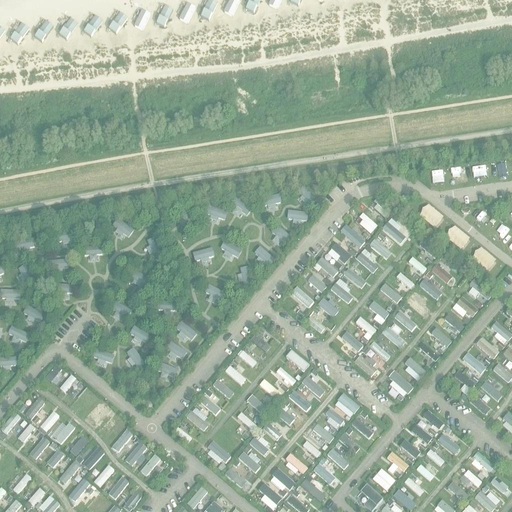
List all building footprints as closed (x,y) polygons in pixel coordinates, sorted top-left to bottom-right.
[(235,0),(231,0),(224,14),(232,18),(240,2),(235,0)] [(250,0),(245,11),(253,15),(260,0),(250,0)] [(272,0),(269,7),(277,11),(282,0),(272,0)] [(201,19),(209,23),(217,5),(210,1),(201,19)] [(187,5),(180,21),(187,25),(195,9),(187,5)] [(156,26),(164,29),(173,12),(165,8),(156,26)] [(142,12),(134,28),(142,32),(150,16),(142,12)] [(120,15),(109,31),(116,36),(127,20),(120,15)] [(95,18),(84,34),(91,39),(103,23),(95,18)] [(71,21),(59,37),(66,42),(78,26),(71,21)] [(46,23),(35,39),(42,44),(53,28),(46,23)] [(22,25),(10,41),(17,47),(29,31),(22,25)] [(325,192),(333,199),(348,184),(340,176),(325,192)] [(375,176),(359,180),(362,191),(377,187),(375,176)] [(319,201),(304,187),(298,193),(313,207),(319,201)] [(282,204),(280,196),(260,200),(262,208),(282,204)] [(247,217),(252,211),(237,199),(231,205),(247,217)] [(385,220),(392,212),(377,200),(374,204),(377,207),(374,211),(385,220)] [(225,221),(227,214),(208,208),(206,215),(225,221)] [(198,226),(187,209),(180,214),(191,231),(198,226)] [(309,214),(288,212),(287,220),(308,223),(309,214)] [(377,228),(362,215),(359,219),(363,222),(359,227),(370,236),(377,228)] [(394,217),(391,220),(396,225),(399,221),(394,217)] [(504,232),(510,223),(502,218),(496,227),(504,232)] [(134,233),(118,221),(113,227),(129,239),(134,233)] [(406,240),(388,225),(382,231),(400,246),(406,240)] [(292,239),(277,227),(271,234),(287,246),(292,239)] [(365,244),(345,227),(340,234),(359,251),(365,244)] [(76,241),(75,234),(55,237),(56,244),(76,241)] [(164,257),(155,239),(147,242),(156,260),(164,257)] [(35,249),(34,240),(14,243),(16,252),(35,249)] [(391,255),(374,241),(369,247),(386,261),(391,255)] [(440,255),(425,241),(419,247),(435,261),(440,255)] [(242,252),(225,243),(221,250),(238,260),(242,252)] [(351,259),(336,245),(331,251),(340,259),(338,261),(344,267),(351,259)] [(103,256),(103,247),(83,249),(83,257),(103,256)] [(276,262),(260,248),(254,255),(270,268),(276,262)] [(214,258),(212,249),(193,254),(195,263),(214,258)] [(352,249),(348,254),(353,258),(357,254),(352,249)] [(378,269),(361,255),(356,261),(373,275),(378,269)] [(490,257),(483,264),(490,270),(497,263),(490,257)] [(427,271),(413,259),(408,264),(422,276),(427,271)] [(338,274),(322,260),(316,266),(333,280),(338,274)] [(68,261),(48,262),(49,271),(68,270),(68,261)] [(336,262),(333,266),(338,271),(342,267),(336,262)] [(37,282),(25,266),(18,271),(31,287),(37,282)] [(452,280),(437,266),(431,273),(447,286),(452,280)] [(253,289),(249,269),(240,270),(244,290),(253,289)] [(146,288),(151,280),(132,271),(128,279),(146,288)] [(366,285),(348,271),(343,277),(361,291),(366,285)] [(413,286),(400,275),(396,280),(409,291),(413,286)] [(326,289),(313,277),(308,283),(321,295),(326,289)] [(442,296),(424,281),(419,287),(437,302),(442,296)] [(493,296),(474,281),(469,287),(488,302),(493,296)] [(73,295),(74,286),(54,285),(53,294),(73,295)] [(228,296),(209,286),(205,294),(224,304),(228,296)] [(353,300),(335,286),(330,292),(348,306),(353,300)] [(402,300),(385,286),(380,292),(397,306),(402,300)] [(313,304),(296,289),(290,296),(308,311),(313,304)] [(20,301),(21,292),(1,291),(0,300),(20,301)] [(478,313),(462,299),(456,306),(472,320),(478,313)] [(339,314),(323,301),(318,307),(333,320),(339,314)] [(132,312),(115,303),(111,310),(128,320),(132,312)] [(178,304),(158,303),(157,312),(177,313),(178,304)] [(389,317),(374,304),(369,310),(384,323),(389,317)] [(45,316),(27,307),(23,315),(41,324),(45,316)] [(416,328),(400,313),(394,320),(411,334),(416,328)] [(465,330),(448,316),(444,321),(460,335),(465,330)] [(325,330),(311,319),(306,324),(320,335),(325,330)] [(376,332),(361,319),(356,325),(371,338),(376,332)] [(197,336),(182,323),(176,330),(192,343),(197,336)] [(511,337),(496,324),(491,331),(507,344),(511,337)] [(30,337),(12,328),(8,336),(26,345),(30,337)] [(148,345),(152,338),(134,328),(130,336),(148,345)] [(405,345),(387,329),(382,335),(400,351),(405,345)] [(452,345),(436,330),(431,336),(447,350),(452,345)] [(363,348),(347,334),(341,340),(357,354),(363,348)] [(269,348),(255,336),(250,343),(264,355),(269,348)] [(499,354),(482,340),(477,347),(494,361),(499,354)] [(188,354),(171,343),(166,351),(183,362),(188,354)] [(390,359),(374,344),(369,349),(386,364),(390,359)] [(440,359),(423,345),(419,350),(435,364),(440,359)] [(146,366),(134,350),(127,355),(139,371),(146,366)] [(114,357),(95,351),(93,359),(111,365),(114,357)] [(256,365),(241,352),(237,357),(252,370),(256,365)] [(309,368),(291,353),(285,359),(303,375),(309,368)] [(486,371),(468,355),(462,362),(481,377),(486,371)] [(0,368),(17,368),(17,359),(0,359),(0,368)] [(377,373),(360,359),(355,365),(371,379),(377,373)] [(426,375),(410,360),(405,366),(421,380),(426,375)] [(178,371),(159,364),(156,372),(175,379),(178,371)] [(61,371),(56,367),(46,380),(51,384),(61,371)] [(511,379),(511,378),(498,367),(493,373),(508,385),(511,379)] [(246,381),(230,368),(225,374),(241,387),(246,381)] [(296,383),(281,370),(276,375),(291,388),(296,383)] [(475,387),(459,373),(453,379),(470,393),(475,387)] [(413,390),(394,374),(388,380),(407,397),(413,390)] [(76,381),(71,377),(60,391),(65,395),(76,381)] [(325,394),(307,379),(302,385),(320,400),(325,394)] [(233,396),(217,382),(212,387),(229,401),(233,396)] [(282,396),(265,382),(259,388),(276,402),(282,396)] [(84,405),(95,394),(90,390),(93,387),(90,383),(75,396),(84,405)] [(502,398),(484,384),(480,389),(498,404),(502,398)] [(283,385),(280,388),(286,393),(289,390),(283,385)] [(207,390),(204,395),(209,399),(212,395),(207,390)] [(311,408),(294,393),(289,399),(306,414),(311,408)] [(89,410),(100,419),(104,414),(102,412),(111,401),(103,394),(89,410)] [(359,410),(343,396),(337,403),(354,417),(359,410)] [(220,412),(204,398),(199,404),(215,418),(220,412)] [(269,413),(252,398),(247,404),(264,419),(269,413)] [(490,412),(473,398),(468,403),(485,418),(490,412)] [(31,423),(45,405),(39,400),(25,417),(31,423)] [(110,409),(105,415),(109,418),(114,412),(110,409)] [(294,421),(280,410),(275,416),(289,427),(294,421)] [(344,423),(330,411),(325,417),(340,428),(344,423)] [(208,427),(191,413),(186,420),(203,434),(208,427)] [(444,426),(428,413),(423,420),(438,433),(444,426)] [(59,418),(54,414),(40,429),(46,434),(59,418)] [(20,420),(14,415),(0,431),(6,436),(20,420)] [(256,428),(241,415),(237,419),(252,433),(256,428)] [(511,418),(508,415),(503,422),(511,429),(511,418)] [(373,436),(356,421),(351,427),(368,442),(373,436)] [(295,436),(302,427),(297,423),(290,432),(295,436)] [(282,437),(268,425),(263,431),(277,443),(282,437)] [(74,431),(69,426),(55,442),(61,446),(74,431)] [(334,440),(317,426),(312,432),(329,446),(334,440)] [(35,431),(30,427),(18,441),(23,445),(35,431)] [(432,441),(416,428),(411,434),(427,447),(432,441)] [(192,440),(177,430),(174,435),(188,445),(192,440)] [(133,438),(127,432),(112,450),(118,455),(133,438)] [(246,432),(242,437),(247,442),(251,437),(246,432)] [(343,436),(338,442),(354,456),(359,450),(343,436)] [(460,451),(443,437),(437,443),(454,457),(460,451)] [(89,444),(83,439),(70,454),(76,459),(89,444)] [(49,445),(44,440),(29,457),(35,462),(49,445)] [(269,453),(254,440),(249,446),(263,459),(269,453)] [(420,455),(405,442),(399,448),(415,461),(420,455)] [(321,455),(307,443),(302,448),(316,460),(321,455)] [(231,459),(213,444),(207,450),(225,466),(231,459)] [(147,450),(140,445),(125,463),(132,469),(147,450)] [(105,456),(99,450),(83,467),(89,473),(105,456)] [(349,466),(332,451),(327,457),(343,472),(349,466)] [(64,458),(58,453),(47,465),(53,470),(64,458)] [(444,464),(430,453),(426,457),(440,469),(444,464)] [(409,468),(392,454),(387,460),(404,474),(409,468)] [(260,470),(243,455),(238,461),(255,476),(260,470)] [(494,468),(479,455),(473,461),(489,474),(494,468)] [(307,471),(291,456),(286,462),(302,476),(307,471)] [(79,457),(75,461),(80,465),(84,461),(79,457)] [(160,462),(154,457),(141,474),(146,479),(160,462)] [(222,464),(218,469),(222,473),(226,468),(222,464)] [(79,469),(73,465),(59,482),(65,486),(79,469)] [(335,481),(319,467),(314,473),(330,487),(335,481)] [(433,479),(420,467),(416,472),(430,483),(433,479)] [(114,472),(109,468),(94,484),(99,489),(114,472)] [(246,484),(230,470),(225,477),(241,490),(246,484)] [(295,486),(278,471),(272,478),(289,493),(295,486)] [(483,471),(480,474),(487,480),(490,477),(483,471)] [(395,483),(381,472),(373,482),(386,493),(395,483)] [(482,484),(468,473),(464,478),(477,489),(482,484)] [(31,481),(27,477),(13,492),(18,496),(31,481)] [(129,485),(122,479),(108,496),(115,502),(129,485)] [(90,487),(83,481),(69,499),(75,504),(90,487)] [(424,494),(408,481),(404,485),(420,499),(424,494)] [(508,491),(496,481),(491,487),(503,497),(508,491)] [(325,499),(305,482),(300,488),(321,505),(325,499)] [(469,498),(453,485),(447,491),(463,504),(469,498)] [(282,501),(264,486),(258,493),(276,508),(282,501)] [(383,502),(366,487),(360,495),(376,509),(383,502)] [(207,495),(202,490),(187,507),(193,511),(207,495)] [(45,496),(40,491),(27,504),(33,509),(45,496)] [(412,511),(416,508),(398,493),(393,500),(407,511),(412,511)] [(132,511),(142,499),(136,494),(123,510),(125,511),(132,511)] [(493,511),(497,508),(481,495),(475,502),(488,511),(493,511)] [(308,511),(291,498),(286,504),(295,511),(308,511)] [(55,511),(60,507),(54,502),(45,511),(55,511)] [(453,511),(442,502),(437,508),(441,511),(453,511)] [(17,511),(21,507),(16,503),(7,511),(17,511)]
